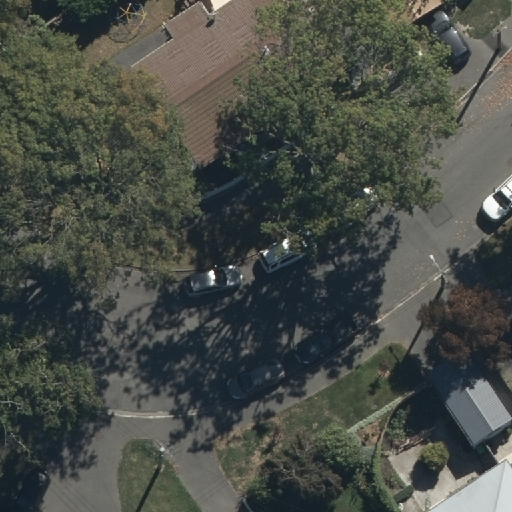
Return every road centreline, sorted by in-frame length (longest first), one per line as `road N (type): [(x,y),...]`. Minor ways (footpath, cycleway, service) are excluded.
road 1 (residential): [(0,293),(58,376),(181,383),(333,326),(511,163)]
road 2 (unknown): [(58,376),(48,511)]
